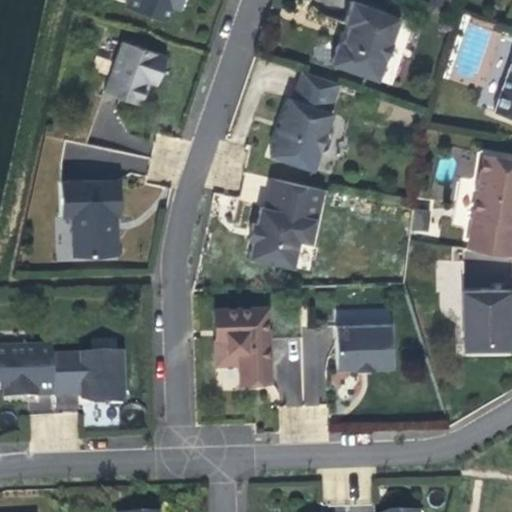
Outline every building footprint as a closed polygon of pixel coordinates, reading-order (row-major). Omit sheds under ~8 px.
[(127,0),(125,8),(165,22),(170,6),(172,0),(127,0)] [(172,0),(170,6),(178,8),(180,0),(172,0)] [(437,13),(441,1),(438,0),(428,0),(426,9),(437,13)] [(399,17),(352,1),(344,23),(349,24),(343,41),(337,44),(330,63),(377,80),(383,62),(380,54),(386,37),(391,39),(399,17)] [(344,23),(337,44),(343,41),(349,24),(344,23)] [(383,62),(391,39),(386,37),(380,54),(383,62)] [(122,41),(104,91),(141,104),(148,81),(151,72),(160,74),(166,56),(122,41)] [(511,59),(493,112),(511,118),(511,59)] [(328,111),(338,83),(301,70),(292,99),(289,98),(269,154),(312,169),(318,152),(319,152),(326,149),(330,138),(327,129),(325,129),(331,112),(328,111)] [(148,81),(156,84),(160,74),(151,72),(148,81)] [(511,159),(484,155),(468,249),(511,255),(511,159)] [(248,257),(293,267),(298,240),(311,243),(323,189),(271,178),(265,207),(260,206),(256,223),(252,222),(250,229),(254,230),(252,240),(248,257)] [(74,256),(117,255),(116,229),(112,229),(112,215),(115,215),(121,214),(120,181),(61,183),(62,216),(72,216),(74,256)] [(511,325),(511,312),(510,313),(510,290),(464,291),(464,261),(438,261),(438,291),(463,291),(464,348),(511,348),(510,325),(511,325)] [(267,308),(214,309),(214,328),(224,328),(225,338),(226,363),(239,363),(240,370),(240,383),(269,382),(267,308)] [(389,324),(334,326),(336,368),(354,368),(354,370),(363,369),(372,369),(372,367),(391,367),(389,324)] [(224,328),(214,328),(215,338),(225,338),(224,328)] [(310,393),(324,393),(325,329),(303,328),(302,383),(311,383),(310,393)] [(53,394),(51,355),(51,345),(0,346),(0,388),(4,388),(23,388),(23,392),(27,396),(37,396),(37,394),(53,394)] [(121,353),(51,355),(53,394),(81,393),(81,399),(94,399),(111,399),(111,404),(123,403),(121,353)] [(23,388),(4,388),(4,397),(17,396),(27,396),(23,392),(23,388)]
